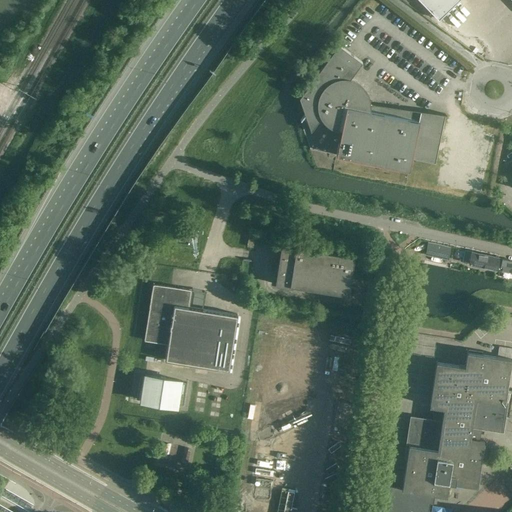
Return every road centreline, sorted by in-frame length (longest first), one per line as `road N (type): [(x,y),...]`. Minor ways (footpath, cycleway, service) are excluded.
road 1 (trunk): [(0,370),(73,241),(233,0)]
road 2 (trunk): [(196,0),(0,308)]
road 3 (unclassified): [(171,160),(311,209),(511,253)]
road 4 (tertiary): [(135,511),(0,435)]
road 5 (tertiary): [(0,448),(110,511)]
